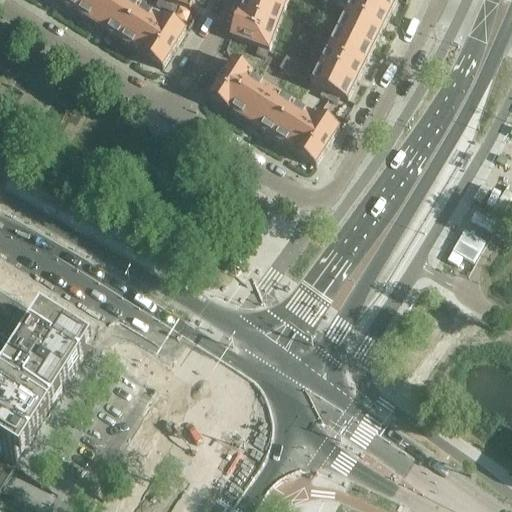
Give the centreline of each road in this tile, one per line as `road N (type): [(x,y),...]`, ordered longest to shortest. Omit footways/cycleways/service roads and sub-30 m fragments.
road 1 (tertiary): [(297,389),(473,103),(506,31)]
road 2 (tertiary): [(483,24),(444,108),(270,372)]
road 3 (tertiary): [(270,372),(0,203)]
road 4 (tertiary): [(0,243),(249,402)]
road 5 (residential): [(317,202),(330,197),(381,114),(437,4)]
road 6 (residential): [(170,111),(0,4)]
road 7 (residential): [(511,327),(453,291),(511,192)]
road 8 (unclassified): [(277,418),(430,506)]
road 9 (unclassified): [(445,482),(297,389)]
road 10 (residential): [(317,202),(170,111)]
road 11 (residential): [(75,511),(147,397)]
road 12 (tertiary): [(249,402),(186,511)]
road 13 (residential): [(170,111),(229,0)]
